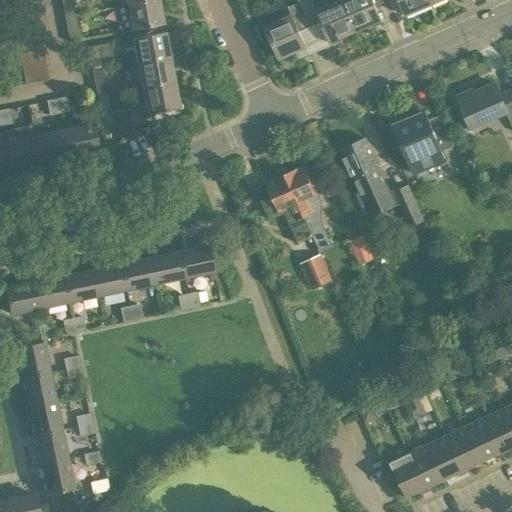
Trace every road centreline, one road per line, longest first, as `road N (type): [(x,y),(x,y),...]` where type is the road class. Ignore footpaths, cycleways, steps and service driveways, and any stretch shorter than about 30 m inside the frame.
road 1 (residential): [(0,240),(269,118)]
road 2 (residential): [(269,118),(511,12)]
road 3 (residential): [(0,97),(61,81),(45,0)]
road 4 (residential): [(269,118),(215,0)]
